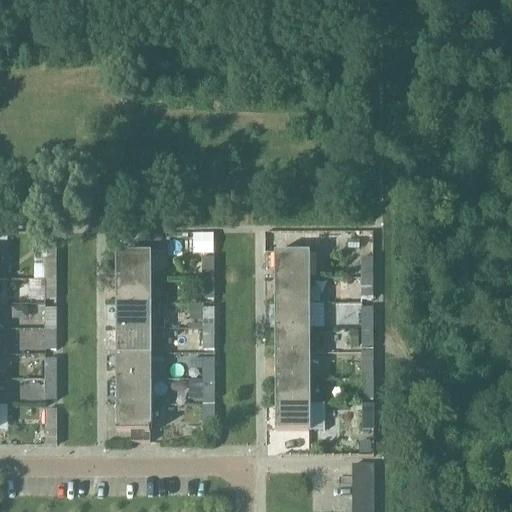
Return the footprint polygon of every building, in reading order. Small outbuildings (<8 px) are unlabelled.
[(115,280),(150,280),(150,254),(115,254),(115,280)] [(274,280),(309,280),(309,254),(274,254),(274,280)] [(361,280),(372,279),(372,259),(361,259),(361,280)] [(45,280),(56,280),(56,260),(45,260),(45,280)] [(202,280),(213,280),(213,260),(202,260),(202,280)] [(361,300),(372,300),(372,279),(361,280),(361,300)] [(45,300),(56,300),(56,280),(45,280),(45,300)] [(115,305),(150,305),(150,280),(115,280),(115,305)] [(202,300),(213,300),(213,280),(202,280),(202,300)] [(274,305),(309,305),(309,280),(274,280),(274,305)] [(150,321),(150,305),(115,305),(115,330),(150,330),(164,330),(164,320),(150,321)] [(274,330),(309,330),(309,305),(274,305),(274,330)] [(361,330),(372,330),(372,309),(361,309),(361,330)] [(45,331),(56,331),(56,310),(45,310),(45,331)] [(203,330),(214,330),(213,310),(202,310),(203,330)] [(150,356),(150,330),(115,330),(115,356),(150,356)] [(203,350),(214,350),(214,330),(203,330),(203,350)] [(274,355),(309,355),(309,330),(274,330),(274,355)] [(361,350),(372,350),(372,330),(361,330),(361,350)] [(45,351),(56,351),(56,331),(45,331),(45,351)] [(275,380),(309,380),(309,355),(274,355),(275,380)] [(116,381),(151,381),(150,356),(115,356),(116,381)] [(203,381),(214,381),(214,360),(203,360),(203,381)] [(361,380),(372,380),(372,360),(361,360),(361,380)] [(45,381),(56,381),(56,361),(45,361),(45,381)] [(310,406),(310,405),(309,380),(275,380),(275,406),(310,406)] [(361,401),(372,400),(372,380),(361,380),(361,401)] [(45,401),(56,401),(56,381),(45,381),(45,401)] [(116,406),(151,406),(151,381),(116,381),(116,406)] [(203,401),(214,401),(214,381),(203,381),(203,401)] [(275,432),(310,432),(324,432),(324,405),(310,405),(310,406),(275,406),(275,432)] [(372,405),(362,405),(362,431),(372,431),(372,410),(372,405)] [(149,444),(149,432),(151,432),(151,406),(116,406),(116,432),(131,432),(131,444),(149,444)] [(45,411),(45,431),(45,446),(56,446),(56,411),(45,411)] [(203,431),(214,431),(214,411),(203,411),(203,431)] [(352,476),(372,476),(372,466),(352,466),(352,476)] [(352,488),(373,488),(372,476),(352,476),(352,488)] [(352,498),(373,498),(373,488),(352,488),(352,498)] [(352,509),(373,509),(373,498),(352,498),(352,509)]
